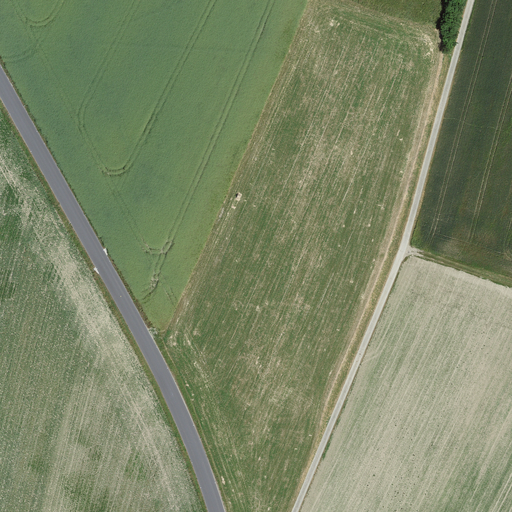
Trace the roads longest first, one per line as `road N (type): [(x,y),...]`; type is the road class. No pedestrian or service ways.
road 1 (track): [(296,511),(409,238),(474,0)]
road 2 (tertiary): [(216,511),(161,373),(0,81)]
